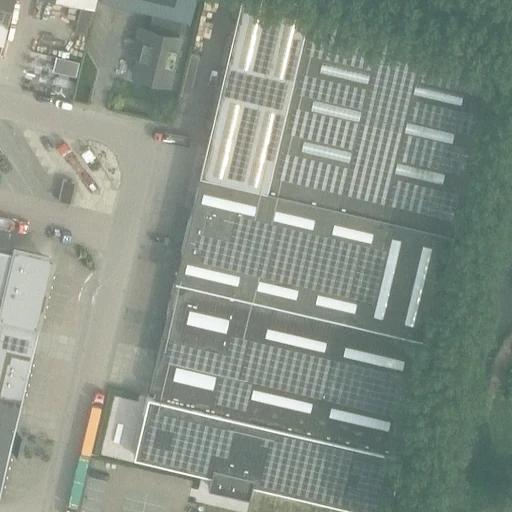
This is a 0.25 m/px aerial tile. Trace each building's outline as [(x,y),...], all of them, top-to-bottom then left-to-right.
[(0,0),(0,43),(3,44),(12,4),(14,0),(59,0),(81,5),(74,33),(85,36),(92,7),(94,8),(95,0),(0,0)] [(101,0),(153,12),(149,32),(139,30),(132,61),(138,62),(133,81),(166,88),(178,39),(183,19),(188,20),(192,0),(101,0)] [(143,414),(134,455),(210,473),(207,487),(208,487),(248,496),(251,483),(375,511),(387,511),(400,455),(396,454),(398,446),(402,447),(441,283),(441,282),(452,233),(493,57),(307,14),(310,1),(310,0),(240,0),(200,174),(189,220),(188,223),(175,279),(150,388),(154,389),(152,397),(148,396),(144,411),(143,414)] [(56,57),(52,71),(75,77),(79,63),(56,57)] [(58,200),(70,203),(74,183),(63,180),(58,200)] [(0,488),(21,397),(55,252),(13,242),(11,251),(0,248),(0,488)]
